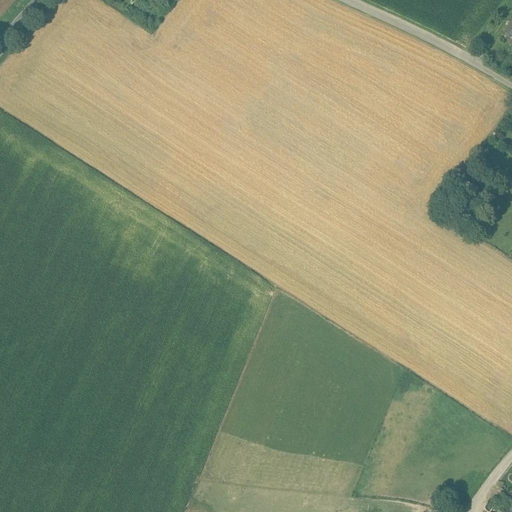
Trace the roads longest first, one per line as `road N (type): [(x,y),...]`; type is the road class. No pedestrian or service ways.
road 1 (track): [(0,492),(407,505),(424,511)]
road 2 (residential): [(345,0),(511,85)]
